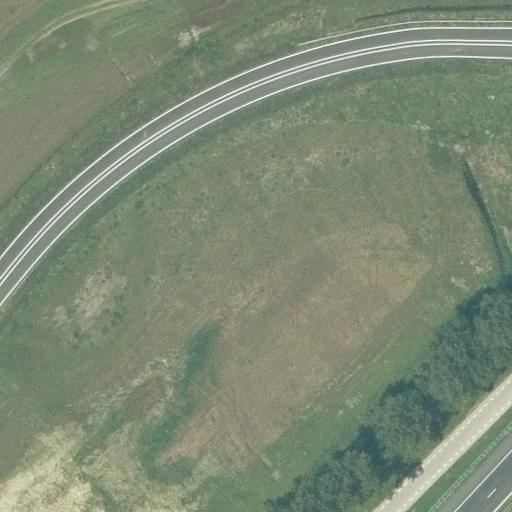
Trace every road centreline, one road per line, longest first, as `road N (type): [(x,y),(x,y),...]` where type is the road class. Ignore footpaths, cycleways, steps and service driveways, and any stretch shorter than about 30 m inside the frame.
road 1 (unclassified): [(0,283),(99,178),(191,118),(361,58),(511,51)]
road 2 (unclassified): [(391,511),(511,391)]
